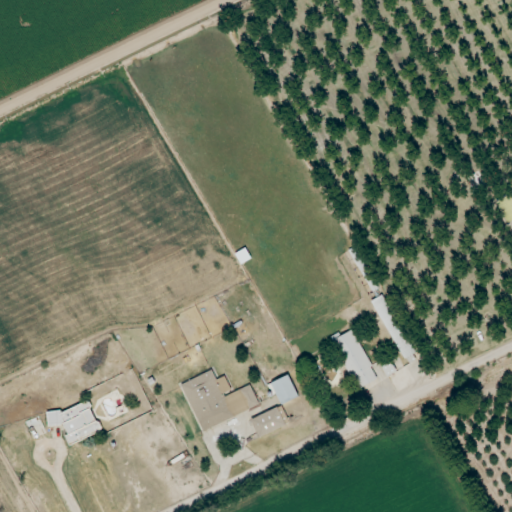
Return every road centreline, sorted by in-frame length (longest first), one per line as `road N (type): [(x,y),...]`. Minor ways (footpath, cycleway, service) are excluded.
road 1 (residential): [(180,511),(511,344)]
road 2 (residential): [(0,110),(224,0)]
